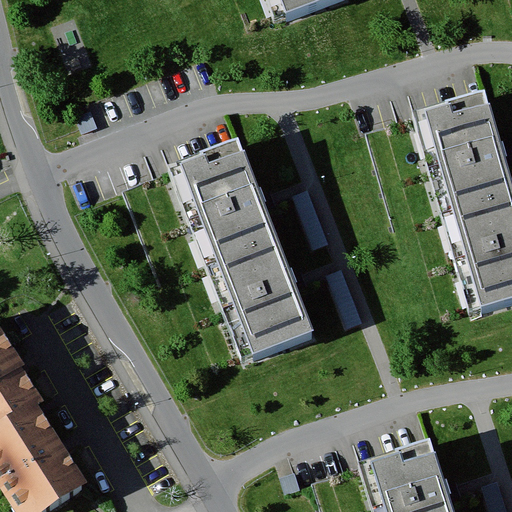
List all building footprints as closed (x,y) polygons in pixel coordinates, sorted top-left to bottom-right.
[(280,0),(288,18),(334,0),(280,0)] [(511,193),(485,99),(426,115),(482,313),(511,304),(511,193)] [(81,134),(96,129),(89,109),(74,114),(81,134)] [(238,145),(175,168),(245,358),(252,355),(254,360),(310,340),(238,145)] [(302,193),(287,200),(310,252),(325,245),(302,193)] [(336,273),(322,279),(344,332),(357,326),(336,273)] [(37,411),(0,352),(0,433),(31,414),(37,411)] [(0,433),(0,463),(30,511),(47,511),(80,492),(31,414),(0,433)] [(429,443),(358,466),(373,511),(451,511),(445,492),(429,443)] [(280,478),(285,495),(299,491),(294,474),(280,478)] [(502,511),(493,483),(476,489),(483,511),(502,511)]
